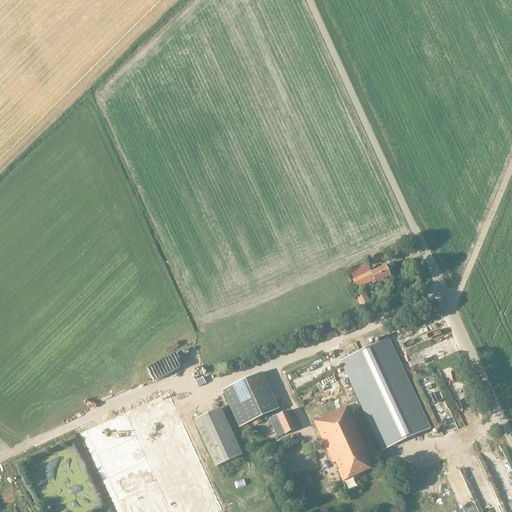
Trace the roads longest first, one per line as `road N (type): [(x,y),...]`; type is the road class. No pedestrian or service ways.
road 1 (unclassified): [(511,443),(308,0)]
road 2 (unknown): [(448,300),(464,282),(511,168)]
